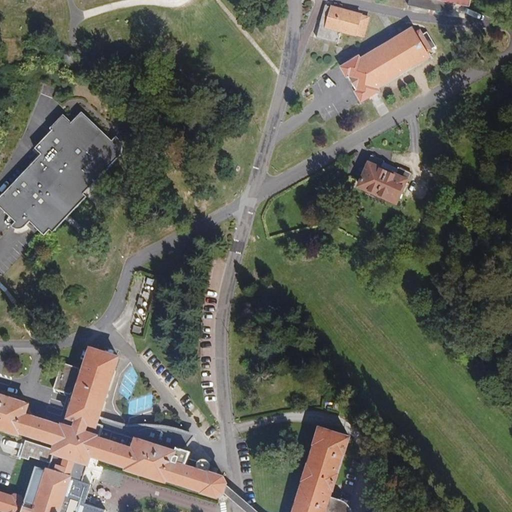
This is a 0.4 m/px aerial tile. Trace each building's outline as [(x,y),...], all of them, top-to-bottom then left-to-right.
[(173,0),(175,2),(179,9),(193,0),(173,0)] [(410,0),(409,9),(438,15),(454,16),(455,7),(471,10),(473,0),(410,0)] [(363,39),(368,19),(362,18),(360,17),(325,7),(316,41),(337,46),(341,34),(353,37),(356,37),(363,39)] [(434,53),(431,48),(420,33),(415,36),(413,32),(397,42),(373,57),(361,65),(359,62),(343,73),(347,81),(364,108),(385,95),(383,91),(432,61),(429,57),(434,53)] [(54,131),(45,141),(36,150),(43,157),(4,199),(17,210),(20,206),(29,215),(18,225),(14,229),(18,233),(21,232),(25,232),(29,229),(30,228),(33,226),(37,229),(41,233),(48,239),(54,233),(87,196),(107,175),(115,167),(120,161),(124,153),(124,150),(124,145),(119,137),(115,142),(84,113),(73,125),(78,129),(66,142),(54,131)] [(66,142),(78,129),(73,125),(66,119),(54,131),(66,142)] [(405,179),(409,171),(396,164),(395,166),(381,160),(382,158),(369,151),(365,160),(367,161),(356,182),(393,200),(403,178),(405,179)] [(112,174),(132,153),(107,175),(87,196),(112,174)] [(78,210),(112,174),(87,196),(54,233),(78,210)] [(29,215),(20,206),(17,210),(4,199),(0,203),(0,208),(18,225),(29,215)] [(69,429),(60,426),(20,413),(25,402),(0,394),(0,432),(14,436),(15,434),(50,445),(48,451),(43,466),(42,469),(32,466),(21,501),(0,494),(0,511),(102,511),(104,508),(84,502),(89,484),(80,481),(87,458),(121,468),(120,471),(161,483),(195,492),(196,496),(211,501),(219,497),(220,494),(223,485),(224,482),(219,477),(206,472),(202,472),(201,472),(193,470),(181,465),(183,458),(185,451),(171,447),(170,450),(129,437),(126,447),(103,433),(81,432),(84,423),(91,425),(113,356),(84,347),(77,367),(62,362),(54,389),(70,394),(62,420),(71,423),(69,429)] [(341,402),(334,401),(333,409),(339,410),(341,402)] [(62,420),(60,426),(69,429),(71,423),(62,420)] [(84,423),(81,432),(103,433),(107,424),(91,425),(84,423)] [(107,424),(103,433),(126,447),(129,437),(107,424)] [(320,427),(318,434),(345,442),(347,435),(320,427)] [(345,442),(318,434),(290,511),(324,511),(330,495),(345,442)] [(43,466),(48,451),(25,438),(19,457),(29,459),(32,466),(42,469),(43,466)] [(183,458),(181,465),(193,470),(195,462),(183,458)] [(260,511),(223,485),(220,494),(245,511),(260,511)] [(344,501),(330,495),(324,511),(348,511),(350,509),(348,505),(344,501)]
